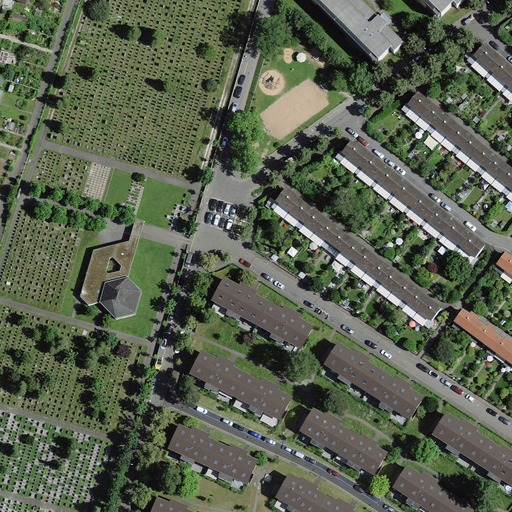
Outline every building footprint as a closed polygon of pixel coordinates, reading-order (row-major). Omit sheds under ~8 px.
[(315,0),(378,62),(390,50),(394,54),(403,45),(386,28),(390,23),(386,19),(382,15),(378,19),(358,0),(315,0)] [(424,0),(441,17),(453,5),(457,8),(464,0),(424,0)] [(511,70),(506,65),(491,52),(484,45),(475,56),(473,54),(467,61),(511,100),(511,70)] [(407,103),(401,110),(511,200),(511,171),(510,169),(497,159),(484,149),(472,138),(459,128),(448,119),(436,109),(423,99),(418,94),(408,105),(407,103)] [(484,246),(475,239),(459,226),(442,213),(425,200),(408,186),(392,174),(376,161),(359,148),(352,141),(343,153),(341,151),(335,158),(473,266),(478,259),(476,258),(484,246)] [(285,189),(271,207),(429,329),(434,322),(432,321),(440,310),(433,304),(419,293),(406,283),(393,273),(381,263),(367,253),(355,243),(342,234),(329,224),(316,214),(304,204),(291,194),(285,189)] [(134,314),(141,292),(127,277),(128,274),(130,267),(122,265),(129,241),(128,241),(93,249),(79,296),(88,304),(99,302),(115,318),(134,314)] [(511,259),(511,260),(509,258),(505,255),(495,269),(498,272),(501,267),(511,275),(511,281),(511,282),(511,259)] [(281,315),(283,312),(253,296),(252,299),(244,295),(238,291),(239,288),(224,280),(213,301),(229,310),(232,307),(241,312),(240,316),(273,333),(276,331),(285,336),(284,339),(301,348),(312,328),(297,320),(295,322),(287,318),(281,315)] [(486,329),(483,327),(475,321),(476,318),(472,314),(469,316),(466,314),(463,312),(452,326),(455,328),(458,324),(473,335),(469,339),(472,341),(475,337),(490,347),(486,352),(489,354),(492,349),(507,360),(503,364),(506,367),(510,362),(511,364),(511,348),(509,346),(510,343),(506,340),(503,342),(500,339),(492,333),(493,330),(489,327),(486,329)] [(392,384),(394,381),(366,363),(364,366),(356,360),(351,357),(353,354),(338,345),(325,364),(341,375),(344,373),(353,378),(352,381),(383,402),(386,400),(394,405),(393,408),(409,419),(422,399),(408,390),(406,393),(397,387),(392,384)] [(259,386),(261,383),(231,368),(230,371),(223,367),(216,364),(217,361),(202,353),(191,374),(208,383),(210,380),(220,385),(218,388),(252,405),(254,403),(264,408),(262,411),(280,420),(291,399),(275,391),(274,394),(266,390),(259,386)] [(359,442),(361,439),(338,426),(337,429),(330,425),(323,421),(325,418),(313,411),(301,431),(315,439),(316,436),(326,442),(324,445),(338,453),(351,461),(353,458),(362,464),(360,466),(374,475),(386,454),(374,448),(373,450),(367,447),(359,442)] [(461,448),(460,451),(491,472),(494,470),(502,475),(501,478),(511,485),(511,461),(505,457),(501,454),(502,451),(488,442),(474,433),(472,436),(464,431),(459,427),(461,424),(446,415),(433,434),(450,445),(452,443),(461,448)] [(228,453),(230,450),(206,439),(205,442),(196,438),(190,436),(191,432),(179,427),(169,448),(183,455),(186,452),(195,456),(195,460),(222,472),(224,470),(233,474),(233,477),(247,484),(257,462),(244,457),(243,460),(235,456),(228,453)] [(461,507),(463,504),(435,486),(433,488),(427,485),(419,480),(421,477),(407,468),(394,487),(411,498),(412,495),(422,501),(420,504),(431,511),(469,511),(468,511),(461,507)] [(335,507),(337,504),(314,491),(313,494),(305,490),(299,486),(300,483),(288,477),(277,497),(290,505),(293,502),(302,507),(301,511),(303,511),(350,511),(351,511),(350,511),(344,511),(342,511),(335,507)] [(187,511),(184,511),(183,511),(179,511),(176,511),(169,508),(170,505),(157,500),(151,511),(187,511)]
